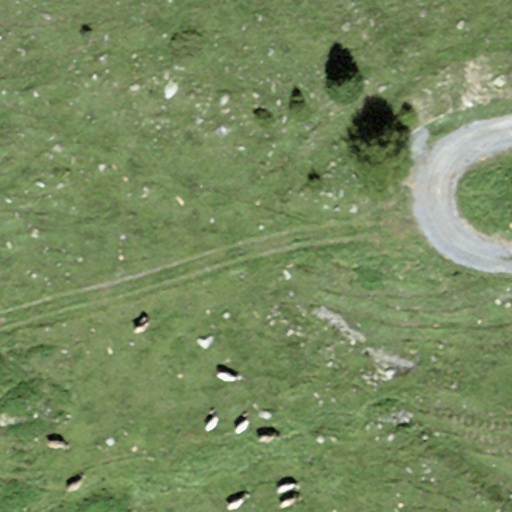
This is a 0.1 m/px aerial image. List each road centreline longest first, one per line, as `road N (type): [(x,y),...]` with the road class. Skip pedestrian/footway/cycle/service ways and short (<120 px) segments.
road 1 (track): [(448,247),(251,274),(0,353)]
road 2 (track): [(511,274),(491,273),(448,247),(436,220),(444,180),(511,145)]
